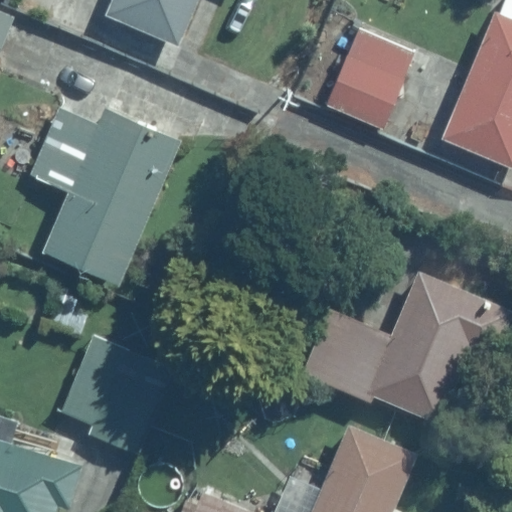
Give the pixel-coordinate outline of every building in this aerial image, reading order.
[(117,0),(110,18),(179,46),(198,0),(117,0)] [(511,0),(505,0),(445,140),(511,169),(511,0)] [(0,49),(12,20),(0,15),(0,49)] [(416,54),(358,29),(325,104),(383,130),(416,54)] [(120,285),(187,134),(111,101),(100,126),(60,108),(31,174),(71,191),(44,252),(120,285)] [(370,225),(312,376),(373,399),(375,392),(442,418),(468,348),(493,358),(511,308),(511,307),(467,290),(477,266),(370,225)] [(140,453),(171,368),(89,339),(62,414),(92,424),(88,434),(140,453)] [(263,511),(192,482),(178,511),(390,511),(416,450),(347,421),(321,484),(290,471),(273,511),(263,511)] [(80,462),(0,436),(0,511),(51,511),(54,503),(66,507),(80,462)]
